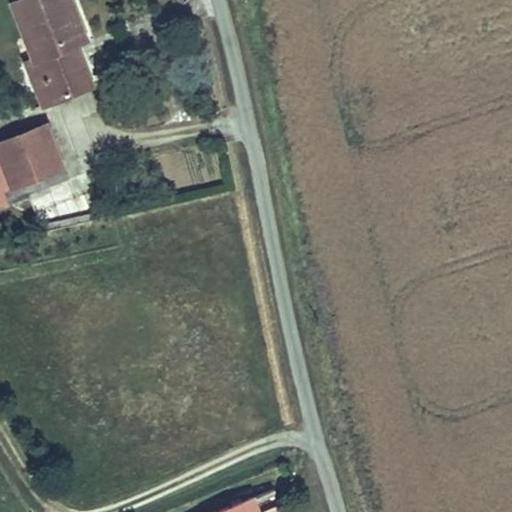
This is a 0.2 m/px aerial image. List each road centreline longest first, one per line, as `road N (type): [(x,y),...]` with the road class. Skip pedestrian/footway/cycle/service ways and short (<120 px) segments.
road 1 (residential): [(336,511),(218,0)]
road 2 (track): [(316,444),(295,432),(262,440),(105,511)]
